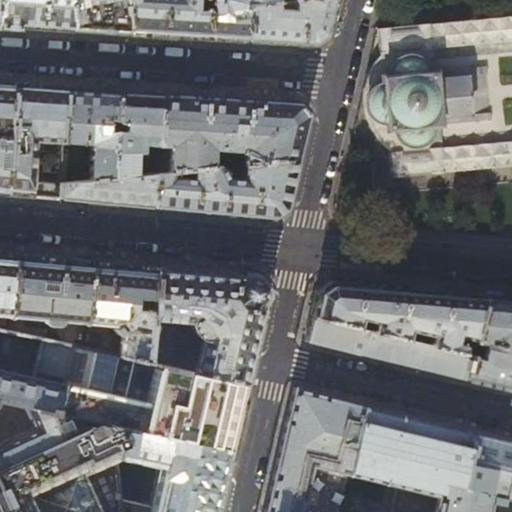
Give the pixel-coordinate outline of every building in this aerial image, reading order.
[(0,0),(0,24),(34,27),(69,29),(64,0),(0,0)] [(64,0),(69,29),(96,30),(124,32),(124,26),(119,0),(64,0)] [(119,0),(124,26),(124,32),(160,34),(207,37),(200,0),(119,0)] [(200,0),(207,37),(245,39),(245,26),(242,5),(258,2),(258,0),(200,0)] [(329,17),(332,0),(291,0),(291,7),(280,8),(278,9),(277,0),(269,0),(258,2),(242,5),(245,26),(245,39),(277,41),(314,43),(324,36),(329,17)] [(511,0),(500,0),(379,12),(352,128),(354,129),(353,131),(353,133),(356,140),(362,150),(369,157),(373,188),(373,190),(375,193),(379,195),(511,182),(511,0)] [(0,192),(4,193),(11,84),(0,83),(0,192)] [(38,86),(11,84),(4,193),(18,194),(57,197),(57,184),(59,153),(60,140),(64,88),(38,86)] [(89,89),(64,88),(60,140),(90,142),(89,158),(79,157),(77,181),(110,178),(116,91),(89,89)] [(133,92),(116,91),(110,178),(152,174),(153,174),(158,93),(133,92)] [(208,97),(158,93),(153,174),(208,168),(210,147),(232,149),(230,166),(295,159),(300,139),(306,113),(298,102),(208,97)] [(66,153),(59,153),(57,184),(64,183),(66,153)] [(295,159),(230,166),(208,168),(153,174),(152,174),(149,206),(207,211),(272,217),(284,208),(288,194),(295,159)] [(149,206),(152,174),(110,178),(77,181),(64,183),(57,184),(57,197),(117,203),(149,206)] [(0,253),(0,315),(7,316),(11,254),(0,253)] [(53,257),(11,254),(7,316),(5,331),(42,339),(43,329),(23,325),(23,318),(40,319),(40,322),(42,325),(43,326),(54,327),(55,327),(57,326),(58,325),(59,324),(60,321),(83,324),(88,260),(53,257)] [(123,263),(88,260),(83,324),(114,327),(119,333),(117,356),(145,361),(153,266),(123,263)] [(253,275),(153,266),(145,361),(239,382),(243,383),(249,355),(264,295),(265,292),(265,287),(264,284),(263,281),(258,276),(253,275)] [(312,302),(309,316),(407,340),(409,330),(432,335),(430,345),(469,355),(483,295),(405,288),(328,281),(315,290),(312,302)] [(511,389),(511,298),(483,295),(469,355),(463,378),(510,389),(511,389)] [(407,340),(309,316),(307,327),(304,340),(341,349),(402,363),(463,378),(469,355),(430,345),(407,340)] [(117,356),(69,345),(60,384),(53,412),(96,421),(121,427),(223,448),(231,414),(239,382),(145,361),(117,356)] [(0,400),(13,403),(53,412),(60,384),(0,370),(0,400)] [(511,511),(511,440),(292,387),(273,469),(263,511),(511,511)] [(0,464),(96,421),(53,412),(13,403),(0,409),(0,464)] [(117,511),(113,459),(121,427),(96,421),(0,464),(0,511),(117,511)] [(223,448),(121,427),(113,459),(117,511),(213,511),(228,450),(223,448)]
